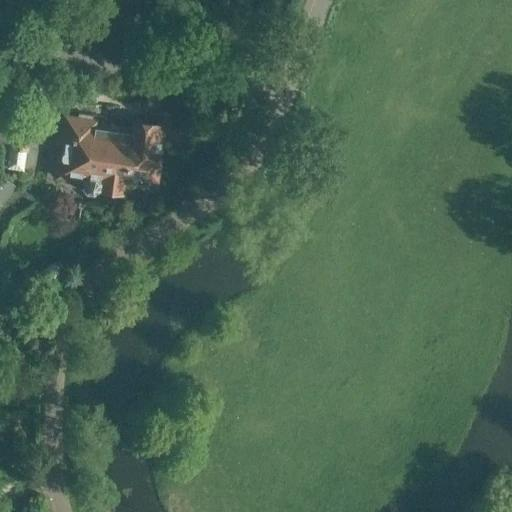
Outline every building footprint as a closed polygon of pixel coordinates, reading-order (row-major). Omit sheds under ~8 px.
[(100,187),(110,124),(97,122),(98,119),(93,118),(93,113),(79,111),(78,116),(66,114),(57,175),(84,179),(84,184),(87,190),(94,191),(99,187),(100,187)] [(11,139),(34,141),(38,120),(22,117),(21,125),(13,124),(11,139)] [(110,124),(100,187),(125,191),(126,180),(127,181),(129,182),(130,183),(132,184),(134,184),(136,185),(138,185),(139,185),(141,185),(143,185),(145,184),(147,183),(148,174),(156,175),(164,123),(134,119),(133,127),(110,124)] [(34,141),(11,139),(6,167),(23,169),(24,162),(33,164),(37,141),(34,141)] [(0,200),(11,182),(0,176),(0,200)]
